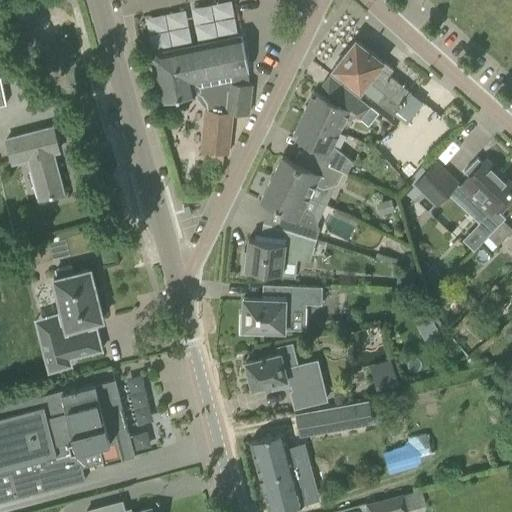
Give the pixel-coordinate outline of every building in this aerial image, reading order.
[(247,83),(247,70),(248,70),(241,35),(155,52),(151,58),(160,100),(195,93),(200,96),(205,103),(205,108),(200,150),(227,153),(229,141),(232,112),(248,114),(251,84),(247,83)] [(393,69),(383,62),(355,39),(332,69),(360,92),(362,89),(393,114),(410,92),(388,74),(393,69)] [(313,91),(302,113),(339,130),(347,114),(354,116),(355,114),(359,117),(370,105),(347,88),(336,102),(313,91)] [(6,92),(0,93),(0,105),(8,103),(6,92)] [(306,155),(313,158),(342,172),(342,171),(345,173),(351,159),(332,144),(339,130),(302,113),(292,135),(312,144),(306,155)] [(0,128),(0,154),(3,165),(27,158),(36,200),(62,193),(52,152),(58,150),(52,127),(20,135),(18,124),(0,128)] [(281,156),(271,177),(309,196),(315,184),(323,188),(336,182),(342,172),(313,158),(308,168),(281,156)] [(494,210),(498,213),(511,198),(511,192),(511,191),(511,189),(511,184),(485,159),(459,187),(468,196),(472,193),(492,212),(494,210)] [(414,183),(436,205),(459,182),(436,160),(414,183)] [(280,228),(286,229),(315,238),(318,226),(312,212),(303,208),(309,196),(271,177),(260,199),(285,211),(280,228)] [(376,202),(379,214),(394,210),(391,198),(376,202)] [(487,235),(497,244),(511,229),(502,219),(487,235)] [(286,229),(284,242),(248,238),(247,253),(244,252),(242,272),(294,277),(296,257),(309,258),(315,238),(286,229)] [(66,328),(40,335),(48,370),(71,364),(69,357),(102,349),(96,327),(89,328),(88,322),(102,318),(89,268),(73,272),(71,265),(55,269),(57,276),(53,277),(66,328)] [(239,333),(259,334),(263,334),(263,331),(285,332),(285,328),(288,328),(288,308),(300,309),(300,302),(319,303),(320,286),(290,285),(289,299),(243,297),(242,312),(240,312),(239,333)] [(432,319),(418,326),(424,338),(438,330),(432,319)] [(326,398),(316,359),(283,368),(279,353),(246,361),(252,387),(271,382),(272,387),(291,382),(293,390),(291,390),(295,406),(326,398)] [(369,366),(378,390),(398,383),(389,359),(369,366)] [(0,415),(0,500),(84,479),(81,465),(102,461),(103,465),(123,460),(122,458),(134,455),(115,379),(95,384),(95,383),(75,388),(75,386),(0,405),(0,408),(1,415),(0,415)] [(367,399),(318,408),(318,409),(322,430),(372,421),(367,399)] [(407,436),(409,442),(383,449),(389,473),(418,464),(417,461),(432,457),(425,431),(407,436)] [(250,441),(269,511),(271,511),(304,503),(297,477),(294,477),(292,472),(289,473),(279,433),(250,441)] [(420,489),(403,493),(407,508),(407,509),(424,505),(420,489)] [(366,502),(368,511),(407,511),(408,511),(407,509),(407,508),(403,493),(403,492),(366,502)] [(152,511),(151,507),(133,511),(130,511),(130,509),(124,510),(122,501),(86,510),(86,511),(152,511)]
